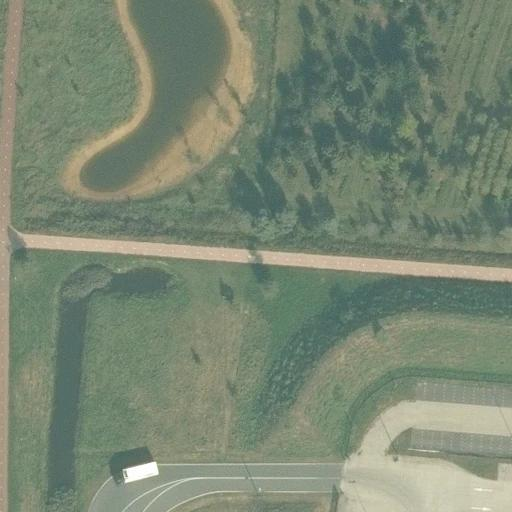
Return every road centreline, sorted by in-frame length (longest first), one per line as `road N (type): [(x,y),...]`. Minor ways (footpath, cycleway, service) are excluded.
road 1 (unclassified): [(229,478),(179,475),(125,487),(110,511)]
road 2 (unclassified): [(359,479),(229,478)]
